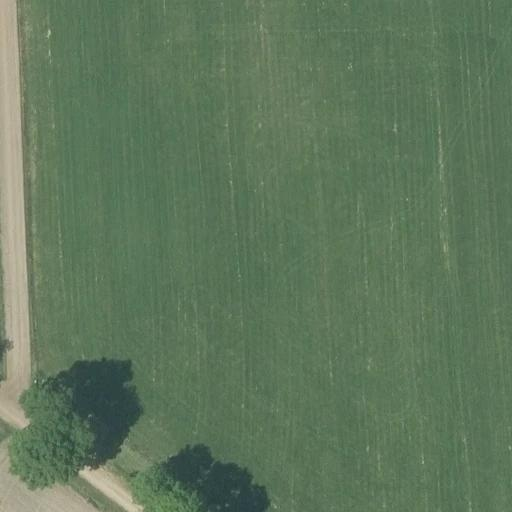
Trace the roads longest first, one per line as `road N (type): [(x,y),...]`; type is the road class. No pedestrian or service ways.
road 1 (track): [(0,58),(15,420)]
road 2 (track): [(143,511),(0,409)]
